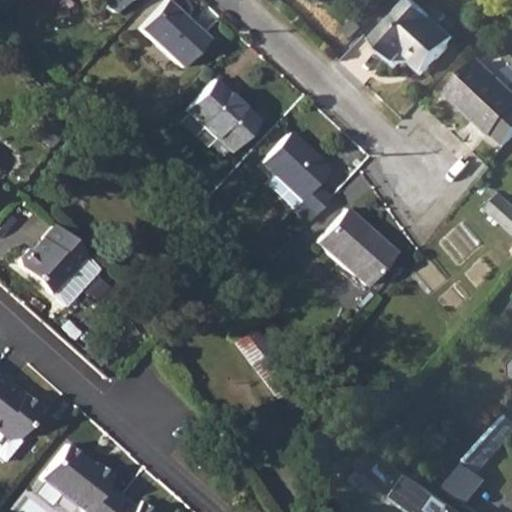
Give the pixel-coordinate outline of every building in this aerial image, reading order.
[(97,0),(111,14),(123,0),(97,0)] [(413,0),(410,0),(372,42),(395,62),(404,52),(425,73),(455,40),(413,0)] [(163,2),(138,29),(179,67),(204,39),(163,2)] [(489,54),(480,64),(501,85),(511,75),(489,54)] [(511,94),(501,85),(480,64),(478,62),(447,97),(492,137),(511,114),(511,94)] [(183,111),(186,113),(225,150),(228,153),(256,122),(212,81),(183,111)] [(225,150),(186,113),(176,122),(203,148),(206,145),(218,157),(225,150)] [(260,164),(273,176),(299,201),(291,210),(291,211),(305,224),(328,200),(313,186),(327,170),(288,134),(260,164)] [(273,176),(265,186),(291,210),(299,201),(273,176)] [(511,205),(502,196),(488,210),(511,231),(511,205)] [(345,212),(316,245),(362,288),(392,254),(345,212)] [(69,239),(53,224),(40,238),(41,239),(33,248),(26,249),(17,260),(17,266),(48,294),(83,255),(69,239)] [(252,329),(234,342),(276,397),(293,383),(252,329)] [(10,380),(0,372),(0,437),(3,440),(13,439),(15,437),(37,408),(14,390),(12,392),(5,386),(10,380)] [(511,416),(508,413),(466,460),(480,474),(511,438),(511,416)] [(348,434),(333,451),(344,460),(358,444),(348,434)] [(15,437),(13,439),(3,440),(0,437),(0,456),(4,460),(19,440),(15,437)] [(106,511),(119,495),(105,484),(112,475),(95,461),(90,467),(81,460),(83,457),(65,443),(39,477),(81,511),(80,511),(106,511)] [(368,473),(401,492),(411,474),(377,456),(368,473)] [(463,465),(442,487),(466,505),(485,481),(463,465)] [(459,511),(412,477),(395,501),(409,511),(459,511)] [(134,507),(119,495),(106,511),(152,511),(153,511),(139,501),(134,507)]
